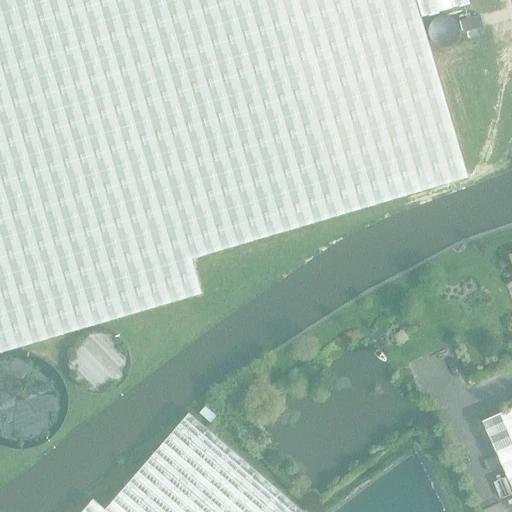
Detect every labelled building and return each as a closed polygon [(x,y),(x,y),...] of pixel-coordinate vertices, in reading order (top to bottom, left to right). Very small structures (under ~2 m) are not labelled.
[(0,0),(0,353),(201,293),(190,259),(467,177),(420,17),(414,0),(0,0)] [(466,0),(414,0),(420,17),(467,4),(466,0)] [(126,370),(125,364),(123,358),(121,353),(117,349),(113,345),(106,342),(100,341),(94,340),(84,343),(80,345),(74,350),(69,358),(67,364),(66,370),(67,376),(69,381),(72,387),(76,391),(80,395),(85,397),(89,399),(95,400),(101,399),(106,398),(112,395),(116,392),(119,388),(123,383),(125,377),(126,370)] [(58,409),(57,401),(55,394),(51,387),(45,379),(39,374),(33,371),(25,368),(14,367),(7,368),(0,370),(0,446),(6,449),(15,450),(20,450),(26,449),(33,447),(39,443),(45,438),(51,431),(54,425),(56,418),(58,409)] [(511,406),(481,420),(511,489),(511,406)] [(205,407),(199,413),(210,423),(216,416),(205,407)] [(301,511),(286,498),(188,414),(105,510),(93,500),(82,511),(301,511)]
